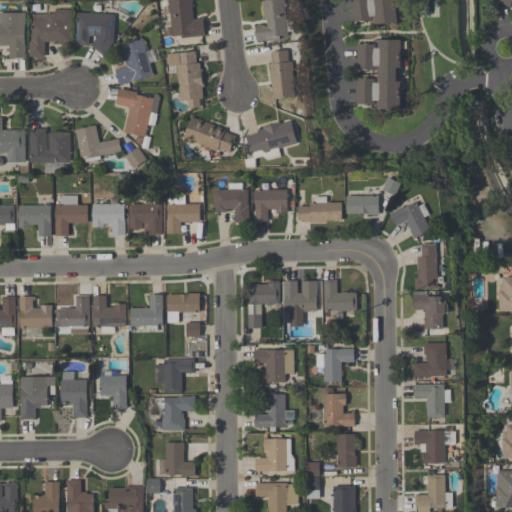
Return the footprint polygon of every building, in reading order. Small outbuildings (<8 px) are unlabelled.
[(205,36),(181,38),(181,36),(172,37),(169,4),(168,4),(168,0),(191,0),(193,20),(203,19),(205,36)] [(257,41),(255,26),(258,26),(258,25),(262,25),(265,25),(265,27),(268,27),(267,20),(265,20),(265,14),(264,14),(262,3),(263,3),(263,1),(270,0),(285,0),(286,7),(285,8),(287,21),(294,20),(296,31),(288,32),(289,36),(280,37),(280,39),(265,41),(265,40),(257,41)] [(394,0),(398,23),(374,25),(373,16),(371,17),(372,20),(354,23),(351,0),(394,0)] [(69,9),(69,42),(45,42),(45,57),(29,57),(29,39),(31,39),(31,14),(46,14),(46,13),(55,13),(54,9),(69,9)] [(0,12),(25,12),(25,58),(9,58),(9,46),(0,46),(0,12)] [(115,13),(113,41),(103,55),(90,45),(97,36),(75,35),(76,12),(115,13)] [(153,75),(119,85),(115,69),(127,66),(120,44),(142,38),(153,75)] [(400,110),(376,110),(376,101),(374,101),(374,105),(356,104),(357,79),(376,79),(375,83),(377,83),(377,67),(376,67),(376,71),(357,71),(357,44),(376,44),(376,48),(377,48),(377,40),(401,41),(401,68),(396,68),(396,82),(401,83),(400,110)] [(195,51),(197,63),(200,63),(200,69),(202,69),(204,87),(202,87),(203,98),(200,99),(201,107),(188,109),(188,101),(180,101),(176,65),(168,66),(167,54),(195,51)] [(289,51),(290,62),(293,62),(294,70),(293,70),(296,98),(273,100),(269,64),(272,64),(271,53),(289,51)] [(168,117),(150,113),(144,137),(124,132),(130,107),(115,104),(119,88),(137,92),(137,94),(153,98),(154,93),(165,96),(168,117)] [(184,139),(192,117),(226,129),(225,132),(236,137),(230,153),(219,149),(217,152),(209,149),(210,148),(184,139)] [(7,162),(7,153),(0,153),(0,118),(3,118),(3,130),(25,130),(25,162),(7,162)] [(245,168),(245,160),(248,160),(246,144),(248,144),(246,137),(258,134),(257,131),(263,129),(263,127),(280,122),(281,124),(291,121),(298,144),(279,149),(282,158),(268,162),(263,157),(256,159),(255,168),(245,168)] [(122,151),(100,156),(100,159),(83,163),(82,159),(81,160),(75,130),(96,126),(99,142),(119,138),(122,151)] [(29,129),(46,129),(46,151),(49,151),(49,133),(70,132),(70,162),(64,163),(64,172),(44,172),(44,163),(29,163),(29,129)] [(133,169),(125,156),(138,147),(147,160),(133,169)] [(383,190),(389,178),(401,184),(395,196),(383,190)] [(215,212),(215,189),(228,189),(228,183),(242,183),(242,189),(247,189),(247,205),(249,205),(249,223),(235,223),(235,209),(226,209),(226,212),(215,212)] [(268,209),(268,222),(255,222),(255,190),(287,190),(287,208),(288,208),(288,212),(276,212),(276,209),(268,209)] [(200,203),(200,222),(191,222),(191,221),(180,222),(181,234),(166,234),(166,220),(168,220),(168,204),(170,204),(170,194),(185,194),(186,204),(200,203)] [(60,195),(77,195),(77,205),(88,205),(88,223),(69,223),(69,236),(56,236),(55,205),(60,205),(60,195)] [(342,203),(342,219),(327,219),(327,221),(301,221),(301,220),(298,220),(298,206),(309,206),(309,202),(314,202),(314,196),(327,196),(327,202),(342,203)] [(379,196),(379,215),(367,215),(367,214),(346,214),(346,196),(379,196)] [(162,235),(144,235),(144,223),(142,223),(142,228),(138,228),(137,229),(132,229),(132,228),(129,228),(129,204),(143,204),(143,197),(155,197),(155,204),(162,204),(162,235)] [(431,229),(415,238),(411,230),(412,230),(407,220),(397,225),(391,213),(403,207),(404,208),(417,201),(419,206),(425,203),(430,214),(425,216),(431,229)] [(0,203),(14,203),(15,230),(5,230),(5,225),(0,225),(0,203)] [(92,227),(92,204),(124,204),(124,222),(125,222),(125,235),(109,235),(109,232),(112,232),(112,223),(103,223),(103,227),(92,227)] [(19,229),(18,205),(51,205),(51,236),(38,237),(38,225),(30,225),(30,228),(19,229)] [(422,243),(437,242),(439,288),(416,288),(416,277),(419,276),(418,255),(422,255),(422,243)] [(511,277),(502,278),(501,313),(511,312),(511,277)] [(290,326),(290,310),(285,310),(285,295),(284,295),(284,280),(298,280),(298,293),(302,293),(302,280),(317,279),(317,310),(304,310),(304,325),(290,326)] [(357,292),(357,310),(342,310),(342,318),(330,318),(330,310),(324,310),(324,279),(337,279),(337,292),(340,292),(340,291),(348,291),(348,292),(357,292)] [(280,280),(280,303),(272,303),(272,304),(269,304),(269,303),(262,303),(262,327),(248,327),(248,284),(268,283),(268,280),(280,280)] [(425,327),(425,319),(426,319),(426,308),(414,308),(414,290),(425,290),(425,293),(432,293),(432,294),(445,294),(445,297),(450,297),(450,302),(448,302),(448,311),(444,311),(444,327),(425,327)] [(200,292),(200,311),(179,311),(179,322),(168,322),(167,293),(188,293),(188,292),(200,292)] [(163,294),(163,325),(158,325),(158,330),(145,330),(145,325),(131,325),(130,307),(150,307),(150,297),(147,297),(147,294),(163,294)] [(0,326),(0,308),(3,308),(3,295),(16,295),(16,326),(14,326),(14,335),(2,335),(2,326),(0,326)] [(53,327),(20,327),(20,295),(36,295),(36,299),(33,299),(33,307),(41,307),(41,304),(53,304),(53,327)] [(70,333),(70,326),(57,326),(57,308),(66,308),(66,307),(73,307),(73,308),(76,308),(76,295),(89,295),(89,326),(88,326),(88,333),(70,333)] [(106,295),(106,306),(115,306),(115,303),(126,303),(126,325),(115,325),(115,332),(101,332),(101,326),(94,326),(94,295),(106,295)] [(200,336),(187,336),(186,322),(200,322),(200,336)] [(447,341),(447,375),(431,375),(431,376),(414,376),(414,361),(428,361),(428,353),(425,353),(425,341),(447,341)] [(286,373),(286,381),(269,381),(269,382),(263,382),(263,370),(266,370),(266,362),(255,362),(255,348),(267,348),(267,349),(295,349),(295,373),(286,373)] [(354,361),(342,361),(342,381),(324,381),(324,366),(317,366),(317,353),(324,353),(324,348),(340,348),(354,348),(354,361)] [(182,371),(182,391),(164,391),(164,382),(155,382),(155,364),(164,364),(164,359),(195,358),(195,371),(182,371)] [(88,416),(73,416),(73,403),(61,403),(61,379),(63,379),(63,371),(74,371),(74,378),(87,378),(87,413),(88,413),(88,416)] [(128,407),(113,408),(112,395),(100,395),(100,375),(126,374),(127,404),(128,407)] [(2,420),(0,420),(0,383),(1,383),(1,375),(12,375),(12,382),(13,382),(13,407),(2,407),(2,420)] [(55,375),(55,385),(48,385),(48,404),(41,404),(41,406),(35,406),(35,418),(21,418),(21,376),(55,375)] [(427,396),(414,396),(414,383),(445,382),(446,415),(428,416),(428,407),(427,407),(427,399),(428,399),(427,396)] [(346,392),(346,404),(343,404),(343,412),(352,412),(351,410),(355,410),(355,425),(324,425),(324,393),(342,393),(342,392),(346,392)] [(286,426),(269,426),(255,426),(255,413),(268,413),(268,394),(286,393),(286,426)] [(182,410),(182,418),(185,418),(185,429),(162,429),(162,414),(151,414),(151,397),(178,396),(178,395),(196,395),(196,410),(182,410)] [(415,429),(446,429),(446,430),(457,430),(457,443),(446,443),(446,461),(429,461),(429,462),(424,462),(424,451),(427,451),(427,443),(415,443),(415,429)] [(338,466),(338,433),(355,433),(355,455),(357,455),(357,466),(338,466)] [(291,438),(291,453),(294,453),(294,458),(295,470),(270,470),(270,471),(264,471),(264,470),(256,470),(256,457),(267,457),(267,449),(264,449),(264,438),(268,438),(291,438)] [(196,475),(182,475),(182,473),(166,473),(166,441),(185,441),(185,449),(184,449),(184,461),(196,461),(196,475)] [(320,476),(306,476),(306,461),(320,461),(320,476)] [(511,470),(496,471),(496,508),(511,508),(511,470)] [(416,494),(429,494),(429,490),(428,490),(428,483),(429,483),(429,474),(447,474),(447,491),(454,491),(454,506),(430,507),(431,511),(418,511),(418,507),(416,507),(416,494)] [(306,476),(320,476),(320,498),(307,498),(307,489),(306,489),(306,476)] [(160,478),(160,492),(147,493),(147,478),(160,478)] [(67,479),(81,479),(81,491),(87,491),(87,493),(94,493),(94,511),(68,511),(68,483),(67,483),(67,479)] [(60,481),(60,485),(60,511),(34,511),(34,494),(45,494),(45,481),(60,481)] [(18,482),(18,502),(15,502),(15,511),(0,511),(0,482),(2,482),(2,485),(5,485),(5,482),(18,482)] [(299,504),(287,504),(287,511),(269,511),(269,506),(268,506),(268,499),(269,498),(269,495),(256,495),(256,482),(286,482),(286,483),(298,483),(299,504)] [(144,485),(144,490),(143,490),(143,511),(119,511),(119,507),(104,508),(104,501),(109,501),(109,487),(125,487),(125,485),(144,485)] [(355,485),(355,511),(334,511),(334,510),(332,510),(332,507),(334,507),(333,485),(355,485)] [(196,511),(173,511),(173,487),(193,487),(193,508),(196,508),(196,511)]
